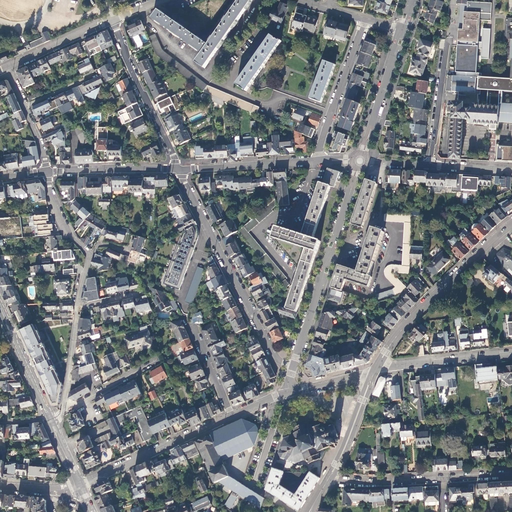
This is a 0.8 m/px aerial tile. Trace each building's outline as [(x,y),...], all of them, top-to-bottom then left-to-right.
[(196,62),(205,69),(252,0),(239,0),(235,7),(233,6),(230,9),(232,11),(221,26),(220,25),(216,29),(218,31),(208,45),(194,35),(195,33),(192,29),(190,32),(174,21),(175,19),(172,16),(170,18),(158,10),(152,19),(202,54),(196,62)] [(388,13),(391,4),(380,0),(379,0),(378,0),(376,10),(388,13)] [(438,11),(441,12),(443,2),(435,0),(431,0),(429,8),(438,11)] [(269,19),(280,25),(284,18),(283,17),(289,6),(282,2),(277,11),(274,9),(269,19)] [(467,5),(467,13),(480,14),(480,21),(491,22),(492,4),(468,2),(467,5)] [(467,5),(460,5),(459,31),(464,31),(464,13),(467,13),(467,5)] [(425,21),(434,24),(438,11),(429,8),(425,21)] [(304,30),(308,16),(297,13),(293,29),(303,32),(304,30)] [(511,80),(479,79),(478,91),(476,91),(478,47),(475,47),(475,43),(478,43),(480,21),(480,14),(467,13),(464,13),(464,31),(459,31),(459,42),(461,42),(461,46),(458,46),(457,77),(453,77),(452,88),(459,89),(458,104),(454,104),(454,106),(447,106),(447,112),(454,113),(451,159),(461,160),(463,120),(471,120),(471,124),(488,125),(499,125),(499,122),(511,122),(511,80)] [(318,19),(308,16),(304,30),(314,33),(318,19)] [(335,37),(339,23),(329,20),(325,35),(335,37)] [(127,27),(131,37),(132,36),(133,38),(144,33),(143,31),(145,31),(141,21),(127,27)] [(350,26),(339,23),(335,37),(335,39),(347,41),(350,26)] [(489,58),(491,29),(482,28),(481,42),(479,42),(478,48),(482,49),(481,58),(489,58)] [(102,50),(114,45),(108,31),(104,33),(98,35),(102,46),(100,47),(102,50)] [(19,55),(51,40),(47,32),(41,34),(43,38),(44,39),(30,46),(29,44),(28,42),(23,44),(25,47),(17,50),(19,55)] [(208,86),(164,52),(162,49),(155,34),(148,37),(151,42),(152,46),(157,55),(166,62),(178,72),(196,86),(203,91),(208,86)] [(236,85),(246,91),(253,83),(264,66),(276,49),(282,41),(280,40),(279,41),(271,35),(266,42),(264,45),(255,58),(252,61),(252,62),(243,74),(241,77),(241,78),(236,85)] [(100,47),(96,36),(91,39),(86,41),(90,51),(92,56),(102,51),(102,50),(100,47)] [(418,55),(427,58),(429,52),(430,53),(433,43),(421,39),(418,49),(420,49),(418,55)] [(362,52),(372,56),(376,45),(366,42),(362,52)] [(84,54),(79,44),(74,46),(69,48),(72,54),(76,52),(78,56),(84,54)] [(64,64),(74,59),(72,54),(69,48),(65,50),(47,59),(50,65),(62,60),(64,64)] [(367,68),(372,56),(362,52),(357,64),(364,66),(363,67),(367,68)] [(0,63),(2,63),(8,60),(5,54),(0,56),(0,63)] [(422,75),(427,58),(418,55),(416,60),(413,59),(412,64),(413,64),(410,73),(422,75)] [(51,69),(50,65),(47,59),(42,61),(37,63),(42,73),(51,69)] [(88,74),(95,71),(89,59),(77,64),(83,77),(88,74)] [(143,74),(153,69),(148,59),(139,64),(143,74)] [(310,98),(321,103),(325,92),(332,74),(335,65),(324,61),(321,68),(319,72),(320,72),(314,87),(312,91),(313,91),(310,98)] [(42,73),(37,63),(33,65),(28,67),(33,78),(42,74),(42,73)] [(106,76),(108,81),(114,78),(112,74),(115,73),(111,64),(97,70),(100,77),(101,77),(101,78),(106,76)] [(33,78),(28,67),(17,72),(24,88),(31,85),(35,83),(33,78)] [(149,85),(158,81),(153,69),(143,74),(149,85)] [(357,85),(365,88),(366,85),(367,83),(362,81),(364,78),(354,74),(352,78),(350,83),(357,85)] [(101,77),(100,77),(96,79),(79,87),(82,95),(94,90),(93,87),(103,82),(101,78),(101,77)] [(132,91),(133,91),(127,79),(119,83),(120,84),(123,91),(120,93),(122,96),(123,96),(132,91)] [(167,94),(160,80),(158,81),(149,85),(149,86),(152,92),(156,99),(158,104),(161,102),(169,98),(167,94)] [(424,94),(427,94),(428,82),(418,80),(417,93),(424,94)] [(8,81),(5,82),(8,88),(11,96),(15,94),(9,81),(8,81)] [(357,85),(350,83),(348,90),(345,99),(348,100),(353,101),(355,96),(356,96),(357,93),(358,90),(355,89),(357,85)] [(254,106),(208,86),(203,91),(206,93),(211,95),(223,101),(224,101),(236,106),(245,110),(250,112),(251,112),(254,106)] [(82,95),(79,87),(72,90),(67,92),(71,102),(78,99),(80,105),(86,102),(82,95)] [(132,91),(123,96),(129,108),(132,106),(138,103),(132,91)] [(30,101),(41,96),(40,92),(29,97),(30,101)] [(414,108),(423,110),(424,94),(417,93),(412,92),(410,108),(414,108)] [(60,95),(55,98),(56,101),(59,107),(63,105),(63,104),(65,104),(63,101),(67,99),(64,93),(60,95)] [(17,100),(15,94),(11,96),(8,97),(16,114),(22,111),(17,100)] [(172,105),(175,112),(177,111),(182,109),(180,105),(181,105),(180,103),(176,95),(169,98),(161,102),(168,115),(170,114),(167,108),(172,105)] [(223,101),(211,95),(211,98),(223,103),(224,101),(223,101)] [(357,113),(360,104),(353,101),(348,100),(342,117),(354,121),(357,113)] [(36,124),(45,120),(44,116),(42,117),(41,115),(42,115),(41,112),(49,109),(51,111),(59,107),(56,101),(50,104),(49,101),(34,107),(35,110),(33,111),(34,113),(32,114),(36,124)] [(302,121),(307,110),(292,105),(291,107),(296,109),(293,117),(302,121)] [(121,117),(125,125),(130,122),(142,117),(143,117),(139,109),(135,111),(132,106),(129,108),(118,113),(120,117),(121,117)] [(259,108),(254,106),(251,112),(257,114),(259,108)] [(413,124),(426,126),(428,110),(423,110),(414,108),(413,119),(414,119),(413,124)] [(24,115),(22,111),(16,114),(13,115),(15,121),(13,122),(17,131),(24,128),(21,123),(26,121),(24,115)] [(183,124),(177,111),(175,112),(170,114),(168,115),(165,117),(171,129),(183,124)] [(320,121),(322,116),(313,113),(309,123),(318,127),(320,121)] [(44,131),(54,127),(53,124),(57,122),(55,116),(46,120),(46,119),(45,120),(36,124),(37,125),(39,130),(43,129),(44,131)] [(150,133),(142,117),(130,122),(132,125),(135,131),(138,139),(150,133)] [(352,126),(354,121),(342,117),(340,122),(338,127),(350,131),(352,126)] [(316,130),(301,124),(298,132),(302,134),(312,139),(316,130)] [(425,135),(426,126),(413,124),(410,124),(410,127),(412,128),(411,133),(419,134),(418,138),(417,143),(421,143),(426,144),(427,139),(422,139),(423,135),(425,135)] [(108,142),(108,127),(98,127),(98,150),(108,151),(108,142)] [(186,127),(174,133),(176,138),(177,138),(180,145),(192,139),(186,127)] [(65,135),(63,135),(61,129),(42,137),(45,143),(54,139),(54,140),(53,141),(55,146),(59,144),(60,147),(65,146),(65,135)] [(89,142),(83,129),(82,129),(76,130),(82,145),(89,142)] [(298,132),(294,131),(295,137),(296,137),(297,148),(304,148),(304,152),(309,152),(309,142),(304,142),(304,138),(302,138),(302,134),(298,132)] [(339,153),(340,153),(343,146),(346,147),(349,136),(337,132),(334,138),(329,152),(330,153),(339,153)] [(385,149),(394,149),(394,132),(387,132),(387,140),(385,140),(385,149)] [(280,138),(280,136),(273,136),(273,143),(268,144),(269,155),(280,154),(279,150),(281,149),(281,148),(280,138)] [(242,158),(248,157),(248,155),(254,154),(253,150),(252,138),(252,137),(243,138),(244,143),(240,143),(242,158)] [(289,140),(285,137),(280,138),(281,148),(284,148),(284,155),(287,155),(289,155),(289,152),(294,151),(293,146),(296,146),(295,141),(291,141),(289,142),(289,140)] [(269,155),(268,144),(258,145),(258,142),(257,142),(256,138),(252,138),(253,150),(257,149),(258,151),(257,151),(257,156),(269,155)] [(412,142),(405,141),(404,144),(401,144),(400,150),(411,151),(412,145),(412,142)] [(122,155),(122,147),(112,147),(112,142),(108,142),(108,151),(108,155),(122,155)] [(420,146),(421,143),(417,143),(413,142),(413,146),(412,145),(411,151),(421,152),(422,147),(420,146)] [(242,158),(240,143),(236,144),(236,145),(228,146),(229,158),(229,162),(234,162),(235,162),(235,158),(242,158)] [(161,154),(156,144),(143,150),(139,150),(144,160),(153,155),(154,157),(161,154)] [(31,156),(22,158),(22,160),(24,167),(31,166),(37,165),(36,160),(40,159),(37,146),(30,148),(31,156)] [(229,158),(228,146),(215,147),(216,148),(216,158),(222,158),(229,158)] [(196,147),(196,150),(194,152),(196,153),(196,156),(201,156),(201,159),(205,159),(204,149),(201,149),(201,147),(196,147)] [(61,164),(65,164),(70,164),(70,158),(65,158),(65,150),(65,148),(64,148),(60,149),(60,158),(61,164)] [(216,158),(216,148),(204,148),(204,149),(205,159),(216,158)] [(93,154),(92,151),(85,151),(85,149),(83,149),(82,151),(76,151),(76,164),(86,163),(94,163),(93,154)] [(17,153),(4,155),(6,163),(7,170),(14,169),(19,168),(18,161),(17,153)] [(435,160),(444,164),(447,157),(438,153),(435,160)] [(343,173),(328,168),(323,184),(331,186),(335,188),(337,181),(340,182),(341,177),(343,173)] [(275,170),(275,178),(282,177),(283,182),(288,181),(286,169),(280,170),(275,170)] [(396,171),(390,170),(389,183),(386,182),(385,191),(392,191),(395,188),(395,183),(401,183),(401,171),(396,171)] [(408,171),(404,171),(403,184),(414,185),(415,182),(415,177),(410,177),(410,172),(408,171)] [(415,177),(415,182),(427,183),(428,175),(428,173),(421,172),(415,172),(415,177)] [(274,186),(273,173),(267,173),(268,178),(261,179),(262,187),(274,186)] [(432,192),(441,193),(441,190),(446,190),(446,187),(447,174),(443,174),(443,176),(428,175),(427,183),(427,186),(433,186),(432,192)] [(452,174),(447,174),(446,187),(457,187),(458,175),(452,174)] [(156,186),(156,176),(156,175),(150,175),(145,175),(145,181),(146,181),(146,183),(143,183),(143,193),(143,194),(156,194),(156,186)] [(168,186),(168,175),(160,175),(156,176),(156,186),(168,186)] [(463,175),(462,185),(472,186),(472,190),(478,190),(479,186),(479,176),(471,176),(463,175)] [(485,176),(479,176),(479,186),(491,187),(491,177),(485,176)] [(126,177),(113,177),(113,191),(124,191),(124,188),(129,188),(129,181),(129,177),(126,177)] [(211,183),(211,177),(200,179),(201,190),(212,189),(211,183)] [(233,177),(230,178),(229,177),(223,177),(224,187),(225,188),(229,188),(231,190),(234,189),(234,190),(240,189),(239,179),(234,179),(233,177)] [(252,178),(247,178),(247,177),(239,178),(239,179),(240,189),(247,188),(247,193),(253,193),(253,189),(255,189),(255,187),(262,187),(261,179),(252,180),(252,178)] [(88,183),(88,178),(81,178),(79,178),(79,184),(76,184),(75,197),(79,197),(79,189),(83,189),(82,194),(88,194),(88,183)] [(106,182),(103,182),(103,183),(103,192),(112,192),(112,178),(107,178),(106,182)] [(501,188),(511,188),(511,178),(505,178),(502,178),(501,188)] [(143,193),(143,183),(143,180),(139,179),(139,181),(129,181),(129,188),(129,193),(143,193)] [(40,180),(36,180),(31,181),(27,182),(29,194),(38,192),(40,202),(46,201),(45,187),(40,180)] [(377,184),(367,180),(364,188),(355,215),(353,224),(363,228),(377,184)] [(290,205),(288,188),(288,181),(283,182),(279,182),(281,206),(290,205)] [(28,194),(25,182),(21,183),(20,183),(20,185),(15,186),(11,185),(5,186),(5,188),(7,198),(12,197),(13,198),(14,198),(16,198),(16,197),(17,197),(19,199),(22,199),(23,200),(24,198),(28,198),(28,194)] [(75,197),(76,184),(76,182),(61,182),(61,187),(62,188),(63,191),(69,191),(69,197),(67,197),(67,202),(75,200),(75,197)] [(103,183),(88,183),(88,194),(88,195),(103,194),(103,192),(103,183)] [(331,186),(323,184),(320,183),(303,236),(289,231),(277,228),(274,238),(306,249),(296,280),(287,309),(297,312),(301,300),(305,286),(310,270),(316,252),(317,252),(321,242),(313,239),(314,236),(321,216),(327,196),(331,186)] [(183,199),(180,194),(171,199),(176,209),(186,203),(183,199)] [(275,195),(263,205),(263,209),(268,205),(275,199),(275,195)] [(110,206),(110,200),(100,200),(100,205),(103,206),(103,209),(107,210),(108,206),(110,206)] [(207,208),(214,223),(227,216),(225,212),(222,213),(217,203),(220,202),(220,201),(207,208)] [(78,214),(84,208),(76,202),(71,208),(78,214)] [(187,206),(186,203),(176,209),(179,216),(177,217),(174,218),(176,221),(178,220),(190,213),(192,212),(189,208),(188,205),(187,206)] [(273,211),(272,210),(268,205),(263,209),(255,216),(252,219),(243,227),(248,233),(273,211)] [(91,214),(84,208),(78,214),(84,219),(83,220),(81,219),(76,224),(79,227),(85,220),(91,214)] [(509,216),(501,208),(491,216),(498,225),(503,221),(506,218),(509,216)] [(181,225),(178,227),(181,233),(197,225),(190,213),(178,220),(181,225)] [(93,216),(91,214),(85,220),(79,227),(83,230),(88,225),(95,229),(98,224),(100,221),(93,216)] [(399,215),(385,214),(385,221),(403,223),(404,215),(399,215)] [(48,215),(29,217),(30,222),(33,222),(34,226),(35,233),(35,236),(51,235),(51,231),(53,231),(52,225),(47,225),(46,220),(49,221),(48,215)] [(404,215),(403,223),(405,223),(412,223),(413,218),(413,216),(404,215)] [(490,216),(481,225),(489,233),(494,229),(498,225),(491,216),(490,216)] [(227,237),(238,231),(231,219),(220,225),(227,237)] [(412,223),(405,223),(402,266),(410,267),(410,259),(411,250),(411,247),(412,223)] [(91,236),(94,237),(98,231),(102,233),(105,229),(103,228),(98,224),(95,229),(91,236)] [(198,228),(197,225),(181,233),(180,234),(180,236),(180,238),(163,284),(180,290),(195,247),(198,239),(199,235),(199,231),(198,228)] [(473,232),(481,241),(485,237),(489,233),(481,225),(479,226),(474,231),(473,232)] [(123,232),(106,227),(105,229),(102,233),(101,235),(121,241),(121,240),(124,232),(123,232)] [(244,238),(250,234),(248,233),(243,227),(238,231),(244,238)] [(457,236),(463,242),(471,234),(465,228),(457,236)] [(359,273),(339,266),(335,280),(333,286),(332,288),(342,291),(343,289),(345,283),(346,280),(364,285),(369,287),(372,278),(370,277),(384,232),(374,229),(371,236),(362,263),(359,273)] [(284,286),(288,283),(286,280),(287,279),(250,234),(244,238),(284,286)] [(479,243),(471,234),(463,242),(471,250),(475,247),(479,243)] [(145,239),(136,236),(132,251),(141,253),(145,239)] [(56,241),(55,237),(47,237),(49,252),(53,252),(58,252),(57,241),(56,241)] [(235,242),(226,247),(228,251),(231,257),(241,252),(235,242)] [(461,260),(466,256),(469,252),(461,244),(453,252),(461,260)] [(511,252),(507,252),(507,250),(504,249),(496,255),(497,258),(498,259),(499,263),(502,266),(504,267),(511,275),(511,252)] [(76,258),(72,250),(67,251),(58,252),(53,252),(54,258),(54,260),(76,258)] [(109,250),(106,258),(110,258),(111,258),(112,257),(120,261),(122,255),(109,250)] [(423,251),(411,250),(410,259),(420,260),(423,260),(423,251)] [(137,264),(141,253),(132,251),(130,257),(126,255),(123,263),(128,267),(130,262),(137,264)] [(241,252),(231,257),(234,262),(236,262),(238,265),(239,264),(241,268),(249,264),(247,260),(246,261),(241,252)] [(434,275),(450,260),(443,253),(427,268),(434,275)] [(94,260),(93,260),(92,264),(93,266),(96,267),(96,266),(97,264),(100,264),(99,267),(99,269),(99,272),(110,271),(112,259),(111,258),(110,258),(106,258),(103,257),(96,255),(94,260)] [(208,261),(211,266),(210,267),(210,268),(216,265),(212,256),(209,259),(208,261)] [(0,269),(8,268),(10,268),(8,264),(7,264),(2,266),(0,262),(1,262),(0,260),(0,269)] [(245,278),(256,272),(253,267),(251,268),(249,264),(241,268),(240,268),(245,278)] [(50,265),(35,266),(35,273),(41,273),(43,273),(42,271),(55,271),(55,265),(50,265)] [(213,279),(221,275),(216,265),(210,268),(208,269),(213,279)] [(393,273),(393,265),(392,265),(390,265),(388,266),(387,267),(386,268),(385,269),(385,270),(385,271),(384,272),(384,274),(385,274),(385,276),(386,278),(387,279),(393,274),(392,273),(393,273)] [(505,284),(511,290),(511,282),(510,281),(491,265),(483,275),(494,284),(500,277),(506,282),(504,284),(505,284)] [(205,269),(198,266),(185,302),(192,304),(205,269)] [(410,267),(402,266),(401,266),(400,274),(409,274),(410,267)] [(8,273),(8,268),(0,269),(0,277),(7,277),(13,277),(13,272),(8,273)] [(264,285),(268,283),(265,277),(261,279),(258,273),(249,277),(251,280),(252,283),(253,286),(250,287),(252,291),(264,285)] [(393,274),(387,279),(395,286),(400,281),(393,274)] [(213,279),(212,280),(217,290),(226,285),(221,275),(213,279)] [(62,276),(54,277),(55,286),(58,286),(59,296),(69,295),(68,285),(70,285),(69,279),(63,280),(62,276)] [(7,277),(0,277),(0,283),(1,287),(11,286),(7,277)] [(87,284),(85,292),(99,290),(99,286),(98,286),(96,278),(88,279),(89,284),(87,284)] [(129,282),(128,279),(121,280),(121,278),(117,279),(117,282),(119,292),(130,289),(130,285),(129,282)] [(424,283),(419,278),(416,281),(416,280),(407,289),(411,292),(416,297),(424,288),(422,286),(424,283)] [(134,284),(130,285),(130,289),(131,290),(140,288),(139,283),(138,280),(133,281),(134,284)] [(407,288),(400,281),(395,286),(396,287),(398,289),(400,295),(407,288)] [(117,282),(106,285),(108,294),(119,292),(117,282)] [(511,290),(505,284),(501,288),(509,294),(511,290)] [(226,285),(217,290),(222,301),(223,301),(232,296),(226,285)] [(264,295),(262,292),(266,290),(264,285),(252,291),(256,299),(264,295)] [(1,287),(0,286),(0,287),(3,295),(7,303),(8,306),(21,305),(19,301),(18,301),(14,293),(14,286),(11,286),(1,287)] [(398,289),(396,287),(393,290),(376,295),(378,303),(390,299),(400,295),(398,289)] [(170,303),(165,293),(151,288),(150,290),(153,295),(157,297),(156,298),(154,299),(157,306),(159,304),(162,311),(166,309),(167,312),(173,309),(170,303)] [(342,291),(332,288),(330,293),(331,294),(329,300),(340,303),(344,292),(342,291)] [(99,290),(85,292),(85,296),(84,301),(88,302),(94,301),(100,300),(99,296),(100,295),(99,290)] [(404,292),(401,296),(404,299),(412,307),(416,303),(419,300),(416,297),(411,292),(407,295),(404,292)] [(143,297),(143,298),(134,300),(136,308),(137,313),(145,311),(146,312),(152,311),(151,308),(147,296),(145,297),(143,297)] [(223,301),(222,301),(228,311),(237,307),(232,296),(223,301)] [(270,308),(274,306),(269,296),(258,302),(260,307),(258,308),(258,309),(260,313),(270,308)] [(134,300),(134,299),(125,301),(124,301),(124,302),(122,303),(124,311),(125,312),(126,317),(132,316),(131,309),(136,308),(134,300)] [(404,299),(397,305),(399,306),(406,313),(409,310),(412,307),(404,299)] [(173,309),(175,312),(179,309),(174,300),(170,303),(173,309)] [(121,308),(120,302),(117,303),(110,304),(113,316),(113,317),(118,316),(116,310),(121,308)] [(105,320),(105,316),(111,315),(111,316),(113,316),(110,304),(102,306),(101,306),(102,312),(101,312),(104,321),(105,320)] [(21,305),(8,306),(11,311),(12,314),(15,313),(21,325),(32,320),(25,305),(21,305)] [(297,316),(298,313),(297,312),(287,309),(279,306),(279,314),(293,318),(293,319),(295,320),(297,316)] [(406,313),(399,306),(391,315),(398,322),(402,318),(406,313)] [(242,317),(237,307),(228,311),(233,321),(242,317)] [(262,317),(265,323),(275,318),(270,308),(260,313),(262,317)] [(348,317),(352,319),(355,315),(353,314),(356,311),(354,309),(334,312),(346,319),(348,317)] [(194,315),(191,323),(200,325),(204,323),(201,318),(202,318),(203,317),(200,312),(194,315)] [(335,317),(334,312),(327,313),(324,313),(322,318),(319,327),(327,329),(330,320),(331,318),(335,317)] [(390,315),(386,319),(387,319),(384,323),(392,330),(395,325),(398,322),(391,315),(390,315)] [(81,319),(80,318),(80,324),(78,333),(92,330),(91,327),(92,324),(91,318),(90,316),(81,319)] [(242,317),(233,321),(231,322),(237,333),(237,334),(243,331),(249,327),(248,326),(247,326),(242,317)] [(275,318),(265,323),(268,327),(271,333),(279,329),(280,328),(275,318)] [(44,320),(35,324),(37,329),(44,326),(60,325),(60,320),(44,320)] [(185,330),(181,321),(171,322),(180,343),(189,339),(185,330)] [(368,328),(367,330),(368,330),(376,337),(380,332),(379,331),(381,328),(374,322),(369,329),(368,328)] [(35,324),(20,332),(32,357),(40,378),(53,406),(61,404),(64,385),(37,329),(35,324)] [(417,338),(420,341),(426,335),(426,334),(424,333),(427,330),(421,325),(419,328),(418,327),(414,331),(414,332),(411,335),(411,336),(409,339),(412,342),(415,339),(416,340),(417,338)] [(488,338),(487,325),(482,326),(483,333),(474,334),(475,346),(484,345),(484,339),(488,338)] [(91,337),(92,341),(101,338),(99,331),(103,329),(102,327),(95,329),(93,329),(95,336),(91,337)] [(208,345),(218,341),(212,327),(202,331),(205,336),(208,345)] [(330,330),(327,329),(319,327),(318,331),(316,337),(326,341),(330,330)] [(91,337),(95,336),(93,329),(92,330),(78,333),(78,339),(77,348),(81,346),(82,346),(80,342),(81,341),(81,340),(91,337)] [(273,337),(276,342),(284,338),(279,329),(271,333),(273,337)] [(471,346),(469,330),(461,331),(461,335),(459,335),(461,347),(471,346)] [(142,344),(144,349),(153,346),(149,332),(125,339),(128,349),(142,344)] [(455,336),(449,337),(448,332),(443,332),(444,339),(446,351),(456,350),(456,349),(458,349),(456,332),(454,332),(455,336)] [(259,343),(258,341),(257,342),(254,336),(249,339),(251,343),(249,344),(248,345),(251,351),(261,346),(259,343)] [(355,340),(349,337),(344,342),(352,346),(355,340)] [(383,343),(373,337),(367,347),(375,352),(377,352),(380,347),(383,343)] [(180,343),(172,346),(174,353),(176,352),(178,357),(179,356),(182,355),(181,355),(185,353),(185,352),(193,348),(192,346),(189,339),(180,343)] [(224,339),(219,341),(218,341),(208,345),(209,347),(211,351),(212,350),(214,355),(223,351),(222,348),(226,347),(226,345),(224,339)] [(446,351),(444,339),(439,340),(439,343),(432,344),(433,352),(446,351)] [(325,343),(315,340),(313,345),(315,346),(312,352),(311,351),(310,355),(324,359),(325,356),(327,351),(323,349),(325,343)] [(373,356),(375,352),(367,347),(367,346),(367,347),(366,346),(362,344),(358,342),(355,347),(358,349),(359,346),(365,349),(361,357),(370,362),(373,356)] [(91,348),(89,344),(82,346),(81,346),(84,355),(85,355),(92,353),(96,352),(94,347),(91,348)] [(263,350),(261,346),(251,351),(256,360),(265,356),(263,350)] [(195,352),(194,350),(185,353),(181,355),(182,355),(179,356),(181,361),(183,360),(184,362),(187,361),(188,364),(198,360),(195,352)] [(226,357),(223,351),(214,355),(213,356),(214,359),(218,367),(227,363),(229,362),(227,358),(226,357)] [(84,361),(81,362),(82,364),(74,367),(74,370),(92,364),(96,363),(92,353),(85,355),(86,361),(84,361)] [(120,359),(118,355),(113,357),(112,355),(104,358),(108,368),(103,371),(107,378),(120,372),(119,370),(124,367),(120,359)] [(316,376),(328,373),(325,360),(324,359),(310,355),(306,367),(311,369),(312,370),(315,372),(316,376)] [(368,363),(370,362),(361,357),(354,355),(340,358),(343,370),(351,368),(364,364),(368,363)] [(120,359),(124,367),(130,364),(126,356),(120,359)] [(336,371),(343,370),(340,358),(340,356),(325,360),(328,373),(336,371)] [(268,361),(266,357),(257,362),(252,365),(253,367),(256,369),(259,374),(260,373),(263,372),(272,368),(268,361)] [(14,370),(9,359),(3,362),(5,366),(0,367),(0,368),(2,375),(7,373),(14,370)] [(231,373),(227,363),(218,367),(220,372),(221,371),(223,377),(231,373)] [(92,364),(74,370),(72,384),(75,384),(76,381),(79,381),(80,374),(88,372),(94,370),(93,369),(92,364)] [(190,375),(192,381),(193,380),(193,381),(205,375),(201,366),(200,364),(189,369),(189,371),(186,372),(185,374),(186,376),(188,376),(190,375)] [(483,364),(476,365),(478,385),(499,383),(498,367),(483,369),(483,364)] [(511,384),(511,365),(508,366),(508,368),(498,369),(499,380),(506,379),(506,383),(509,385),(511,384)] [(153,377),(156,382),(156,383),(167,377),(162,367),(151,373),(153,377)] [(273,370),(272,368),(263,372),(260,373),(265,382),(267,381),(269,385),(272,384),(273,385),(275,382),(273,378),(276,377),(273,370)] [(436,382),(449,381),(449,380),(456,379),(455,368),(449,368),(442,369),(443,374),(435,375),(436,382)] [(20,375),(18,371),(15,372),(14,370),(7,373),(8,375),(7,376),(9,381),(21,380),(22,380),(20,375)] [(234,376),(233,374),(223,379),(224,382),(227,388),(236,384),(233,376),(234,376)] [(437,389),(436,382),(435,375),(421,377),(422,391),(437,389)] [(207,380),(206,377),(196,381),(200,391),(206,388),(205,383),(208,382),(207,380)] [(415,381),(411,381),(415,391),(415,396),(413,397),(414,402),(416,402),(417,405),(418,405),(419,409),(420,421),(425,421),(424,408),(422,391),(421,377),(415,378),(415,381)] [(9,381),(0,381),(0,387),(2,387),(3,390),(5,391),(8,391),(8,392),(14,391),(14,387),(21,387),(21,380),(9,381)] [(386,383),(379,381),(374,394),(380,397),(386,383)] [(125,401),(133,398),(141,394),(136,382),(120,389),(125,401)] [(82,396),(91,391),(86,384),(74,391),(74,388),(71,388),(70,394),(69,398),(76,400),(82,396)] [(254,385),(244,389),(248,398),(253,396),(254,397),(256,396),(259,395),(254,385)] [(393,400),(402,400),(400,386),(395,387),(391,387),(393,400)] [(448,394),(447,388),(444,389),(444,386),(439,386),(440,395),(448,394)] [(115,396),(113,390),(106,394),(104,395),(106,401),(108,406),(112,404),(109,399),(115,396)] [(150,393),(153,400),(158,398),(154,391),(150,393)] [(246,401),(241,391),(230,396),(232,401),(234,406),(246,401)] [(106,401),(104,395),(100,397),(95,400),(99,405),(106,401)] [(16,405),(21,404),(22,408),(34,406),(32,402),(30,397),(20,399),(16,399),(14,399),(8,400),(9,409),(16,408),(16,405)] [(9,409),(8,400),(5,401),(3,401),(3,403),(0,403),(0,410),(3,410),(4,412),(9,412),(9,409)] [(212,403),(207,406),(206,406),(212,417),(217,414),(221,412),(219,407),(215,409),(213,406),(212,403)] [(148,421),(141,406),(122,415),(125,422),(137,416),(139,420),(139,421),(140,425),(141,424),(143,429),(144,429),(146,432),(142,433),(146,441),(155,437),(154,434),(148,421)] [(384,407),(386,420),(398,419),(397,413),(398,413),(398,410),(397,410),(396,406),(384,407)] [(205,407),(196,411),(201,422),(206,420),(211,417),(205,407)] [(187,423),(182,410),(167,416),(172,426),(179,423),(180,425),(187,423)] [(196,411),(196,410),(190,413),(185,415),(188,421),(190,421),(192,426),(196,424),(201,422),(196,411)] [(72,425),(74,431),(82,427),(85,425),(84,422),(85,422),(81,413),(75,415),(76,417),(70,420),(72,425)] [(166,413),(157,417),(163,430),(172,426),(167,416),(166,413)] [(114,418),(118,426),(121,425),(122,423),(125,422),(122,415),(114,418)] [(114,418),(114,417),(113,417),(108,420),(116,437),(122,434),(118,426),(114,418)] [(157,417),(148,421),(154,434),(163,430),(157,417)] [(256,425),(243,420),(226,427),(212,433),(213,435),(197,442),(212,476),(209,478),(212,485),(221,481),(230,477),(225,466),(222,461),(254,446),(259,432),(259,430),(260,429),(259,426),(257,427),(256,425)] [(46,433),(42,423),(41,423),(32,423),(29,424),(30,428),(30,436),(37,435),(38,435),(40,434),(43,442),(49,439),(46,433)] [(335,446),(336,447),(337,446),(336,445),(337,444),(338,443),(337,442),(339,442),(339,439),(339,438),(339,437),(339,436),(340,436),(339,435),(335,426),(335,425),(334,425),(333,425),(333,424),(332,424),(333,425),(327,428),(326,427),(325,427),(324,427),(323,425),(324,425),(323,424),(322,424),(322,423),(321,424),(313,428),(312,425),(306,423),(305,424),(305,423),(304,424),(295,428),(294,428),(293,429),(294,430),(294,429),(295,432),(294,432),(293,434),(294,435),(285,439),(282,447),(283,449),(280,450),(279,453),(281,458),(285,459),(287,459),(288,461),(296,463),(305,460),(307,461),(308,460),(309,462),(309,463),(309,464),(311,463),(310,463),(320,459),(321,459),(320,458),(322,458),(324,452),(323,450),(331,446),(332,449),(335,448),(334,446),(335,446)] [(384,437),(393,436),(393,432),(393,430),(401,429),(401,426),(401,423),(383,425),(384,429),(384,437)] [(19,429),(18,424),(14,425),(12,425),(12,436),(16,436),(16,440),(19,439),(19,440),(30,439),(30,436),(30,428),(19,429)] [(401,432),(402,438),(407,437),(413,437),(413,435),(415,434),(415,433),(413,433),(413,426),(401,426),(401,429),(401,432)] [(431,431),(416,433),(417,445),(423,445),(423,444),(426,444),(426,445),(432,444),(431,431)] [(130,432),(122,435),(125,441),(132,437),(131,434),(130,432)] [(131,434),(132,437),(135,442),(136,445),(143,442),(138,432),(131,434)] [(77,447),(80,454),(88,450),(108,441),(111,440),(110,440),(113,439),(110,433),(91,441),(89,436),(79,441),(81,446),(77,447)] [(122,434),(116,437),(113,439),(110,440),(111,440),(113,445),(119,443),(122,449),(127,447),(127,446),(135,442),(132,437),(125,441),(122,435),(122,434)] [(503,438),(497,438),(497,443),(495,443),(495,444),(490,444),(491,457),(506,456),(506,443),(503,443),(503,438)] [(100,452),(111,447),(108,441),(88,450),(91,455),(83,458),(88,469),(101,463),(98,457),(99,457),(98,455),(97,455),(95,452),(99,450),(100,452)] [(195,444),(194,442),(186,445),(183,447),(188,459),(199,454),(195,444)] [(487,456),(486,446),(473,447),(474,456),(481,456),(481,459),(487,459),(487,456)] [(187,459),(181,447),(178,449),(173,451),(174,455),(172,456),(172,457),(175,464),(187,459)] [(357,466),(357,469),(363,469),(364,468),(369,468),(369,464),(369,460),(370,460),(371,455),(365,455),(366,450),(359,449),(358,454),(357,460),(356,465),(357,466)] [(166,460),(171,469),(174,468),(173,465),(170,458),(168,454),(164,455),(166,460)] [(165,472),(170,470),(171,469),(166,460),(159,463),(157,458),(156,459),(152,461),(157,471),(159,475),(161,474),(162,477),(167,474),(165,472)] [(29,466),(30,459),(24,459),(23,465),(20,465),(20,463),(17,463),(16,464),(16,475),(27,476),(28,466),(29,466)] [(448,462),(448,459),(433,460),(433,472),(441,471),(449,471),(448,462)] [(151,473),(157,471),(152,461),(150,462),(147,463),(151,473)] [(276,462),(274,469),(283,472),(285,465),(276,462)] [(456,462),(448,462),(449,471),(456,470),(456,462)] [(152,474),(151,473),(147,463),(141,466),(135,469),(141,483),(143,487),(146,485),(145,482),(147,481),(145,477),(152,474)] [(4,468),(3,477),(10,478),(16,479),(16,475),(16,464),(9,464),(9,468),(4,468)] [(46,468),(29,466),(28,480),(31,480),(34,480),(35,477),(46,478),(46,477),(46,468)] [(52,467),(46,467),(46,468),(46,477),(55,478),(57,475),(60,472),(60,471),(58,470),(56,470),(56,468),(52,467)] [(141,483),(135,469),(132,470),(130,471),(136,485),(141,483)] [(267,490),(299,510),(308,497),(315,486),(320,479),(311,473),(284,472),(283,472),(274,469),(270,478),(267,490)] [(233,479),(230,477),(221,481),(226,484),(226,485),(235,490),(226,505),(231,509),(239,496),(246,502),(248,500),(259,506),(258,507),(261,509),(264,498),(251,490),(250,492),(239,487),(241,483),(233,479)] [(196,479),(203,493),(208,491),(203,480),(200,481),(199,478),(196,479)] [(113,490),(109,480),(96,486),(99,492),(101,491),(102,494),(103,495),(106,493),(113,490)] [(511,511),(511,481),(505,482),(489,483),(490,498),(490,511),(498,511),(497,498),(495,498),(494,496),(494,494),(498,494),(498,496),(501,496),(502,495),(502,493),(511,492),(511,496),(509,497),(510,511),(511,511)] [(140,494),(145,492),(144,488),(143,487),(141,483),(136,485),(138,488),(132,490),(136,498),(137,498),(138,497),(141,495),(140,494)] [(144,488),(145,492),(157,486),(156,483),(144,488)] [(243,485),(241,483),(239,487),(250,492),(251,490),(248,488),(243,485)] [(488,498),(490,498),(489,483),(482,483),(477,484),(478,495),(484,495),(484,498),(485,500),(487,499),(488,498)] [(475,493),(474,484),(469,484),(469,487),(462,488),(462,499),(462,502),(468,502),(468,504),(474,504),(473,493),(475,493)] [(424,499),(423,487),(415,488),(408,488),(409,500),(409,501),(411,501),(411,500),(424,499)] [(409,500),(408,488),(400,489),(392,489),(393,501),(409,500)] [(451,500),(462,499),(462,488),(450,488),(451,500)] [(344,489),(344,494),(344,501),(343,501),(343,506),(351,507),(352,501),(370,502),(370,490),(352,490),(352,492),(350,492),(350,489),(348,489),(344,489)] [(389,497),(389,489),(379,490),(370,490),(370,502),(384,501),(384,498),(389,497)] [(425,492),(425,502),(430,502),(439,502),(438,491),(425,492)] [(112,506),(106,493),(103,495),(102,494),(95,498),(99,505),(101,510),(112,506)] [(7,495),(3,495),(2,506),(14,507),(15,496),(7,495)] [(21,496),(17,496),(16,507),(24,507),(30,508),(30,497),(21,496)] [(32,497),(30,497),(30,508),(32,508),(32,511),(40,511),(46,510),(46,505),(46,501),(44,498),(41,498),(32,497)] [(208,497),(187,506),(189,511),(196,511),(212,505),(208,497)]
